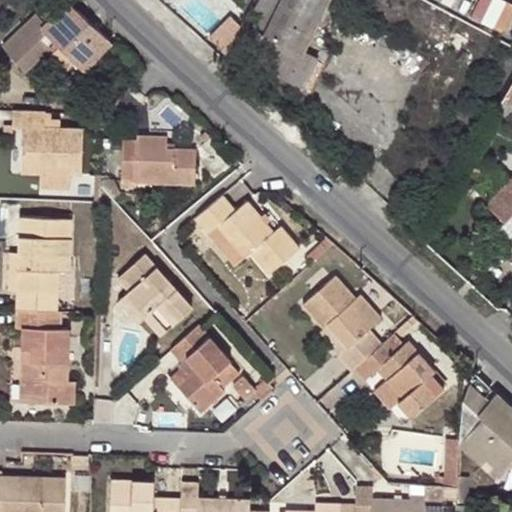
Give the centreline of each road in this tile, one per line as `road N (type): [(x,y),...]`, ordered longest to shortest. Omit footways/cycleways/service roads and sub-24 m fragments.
road 1 (residential): [(511,362),(116,0)]
road 2 (residential): [(0,432),(240,444),(285,426)]
